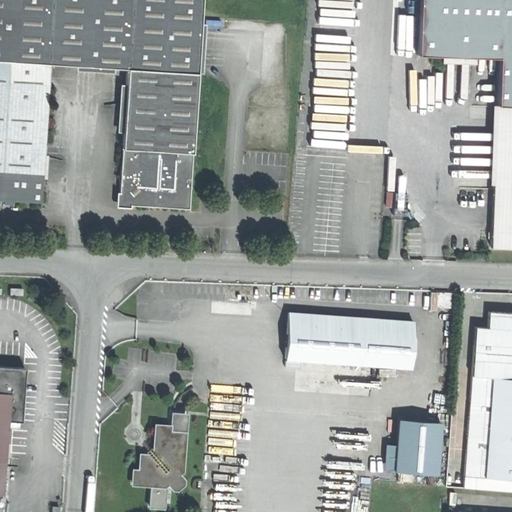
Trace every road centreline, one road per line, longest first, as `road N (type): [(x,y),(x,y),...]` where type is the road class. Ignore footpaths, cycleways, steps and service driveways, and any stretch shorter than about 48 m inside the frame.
road 1 (unclassified): [(511,279),(98,267)]
road 2 (unclassified): [(98,267),(77,511)]
road 3 (unknown): [(71,266),(82,75)]
road 4 (unknown): [(373,0),(377,94),(360,166)]
